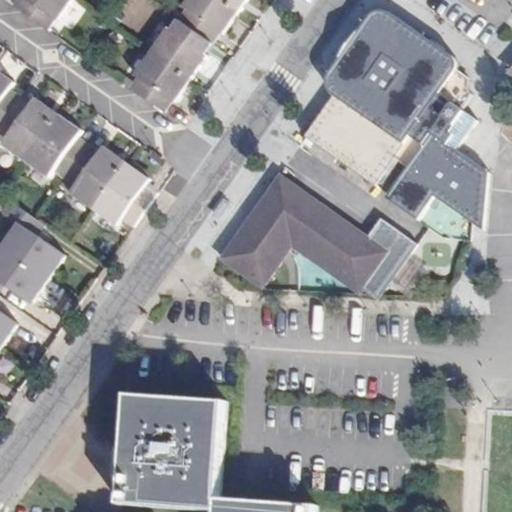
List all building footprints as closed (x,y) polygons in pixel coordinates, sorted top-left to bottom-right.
[(75,0),(19,0),(16,6),(50,30),(58,19),(60,21),(75,0)] [(188,9),(180,20),(214,44),(222,34),(225,36),(235,21),(232,19),(235,14),(239,16),(242,12),(224,0),(191,0),(186,8),(188,9)] [(224,0),(242,12),(245,8),(241,6),(245,0),(248,3),(250,0),(224,0)] [(333,93),(336,97),(308,137),(379,186),(397,160),(411,169),(392,195),(389,199),(422,221),(438,197),(473,222),(478,164),(468,157),(459,151),(480,121),(468,112),(458,127),(446,118),(456,104),(465,110),(475,96),(472,89),(473,81),(461,73),(460,70),(461,63),(459,59),(454,55),(389,11),(383,11),(378,12),(375,14),(372,18),(330,77),(330,84),(331,89),(333,93)] [(207,55),(214,44),(180,20),(173,31),(170,29),(154,53),(193,81),(196,77),(192,74),(196,69),(200,72),(210,57),(207,55)] [(190,85),(193,81),(154,53),(137,76),(140,78),(132,89),(165,113),(173,101),(177,104),(187,90),(183,87),(187,82),(190,85)] [(0,129),(23,97),(12,89),(16,83),(2,73),(0,75),(0,129)] [(33,104),(23,97),(0,129),(0,131),(10,138),(5,145),(29,162),(61,115),(57,112),(54,116),(49,112),(52,109),(38,98),(33,104)] [(68,179),(92,145),(81,137),(85,132),(70,122),(68,125),(63,122),(65,118),(61,115),(29,162),(52,178),(57,171),(68,179)] [(10,138),(0,131),(0,151),(0,152),(5,145),(10,138)] [(73,193),(97,210),(130,163),(125,161),(123,164),(118,160),(120,157),(106,147),(102,152),(92,145),(68,179),(78,186),(73,193)] [(134,166),(130,163),(97,210),(120,227),(125,219),(136,227),(160,193),(149,185),(153,180),(139,170),(136,173),(131,170),(134,166)] [(486,169),(478,164),(473,222),(481,227),(488,232),(493,174),(486,169)] [(398,272),(406,259),(373,236),(372,237),(284,175),(226,257),(265,284),(294,242),(362,290),(364,287),(382,261),(398,272)] [(21,224),(5,247),(51,280),(68,257),(49,244),(46,247),(41,244),(44,240),(40,237),(48,225),(13,201),(5,213),(21,224)] [(386,218),(385,219),(418,242),(419,241),(386,218)] [(385,219),(373,236),(406,259),(418,242),(385,219)] [(35,303),(51,280),(5,247),(0,254),(0,293),(7,284),(11,287),(14,283),(19,286),(16,290),(35,303)] [(382,261),(364,287),(380,297),(398,272),(382,261)] [(0,346),(3,349),(20,325),(1,312),(0,313),(0,346)] [(123,504),(221,511),(220,511),(319,511),(319,506),(222,499),(228,402),(131,395),(123,504)]
